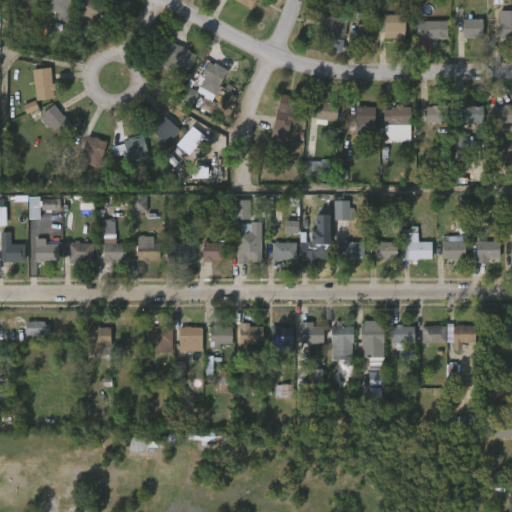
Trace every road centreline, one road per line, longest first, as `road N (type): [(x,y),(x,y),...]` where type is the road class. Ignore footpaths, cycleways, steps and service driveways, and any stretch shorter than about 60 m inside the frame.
road 1 (residential): [(0,301),(511,299)]
road 2 (residential): [(155,0),(273,61),(329,78),(511,78)]
road 3 (residential): [(164,4),(121,68),(85,81),(90,103),(110,109),(128,93),(121,68)]
road 4 (residential): [(295,0),(250,112),(242,192)]
